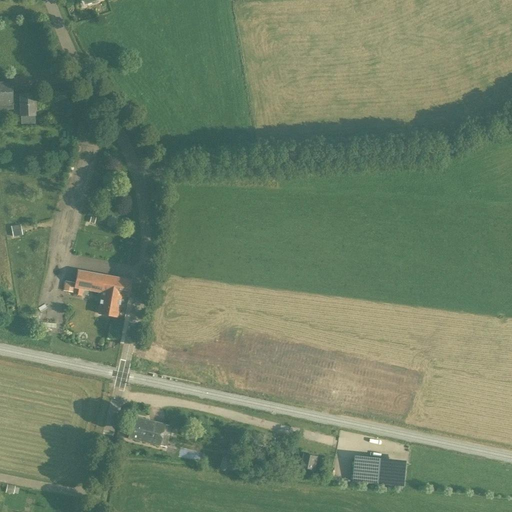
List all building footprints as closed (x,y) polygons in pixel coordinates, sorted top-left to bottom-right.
[(12,105),(12,95),(12,83),(0,83),(0,107),(12,107),(12,105)] [(35,124),(34,116),(35,116),(34,95),(12,95),(12,105),(20,104),(21,116),(21,120),(26,124),(35,124)] [(14,237),(24,235),(22,224),(12,226),(14,237)] [(128,298),(131,281),(77,271),(73,295),(82,296),(83,290),(101,293),(102,292),(121,296),(128,298)] [(102,292),(101,293),(98,313),(117,317),(121,296),(102,292)] [(172,426),(165,425),(133,417),(128,438),(167,447),(172,426)] [(314,470),(317,457),(304,454),(302,467),(314,470)] [(221,467),(236,471),(238,461),(223,458),(221,467)] [(407,465),(355,460),(353,481),(404,486),(407,465)]
